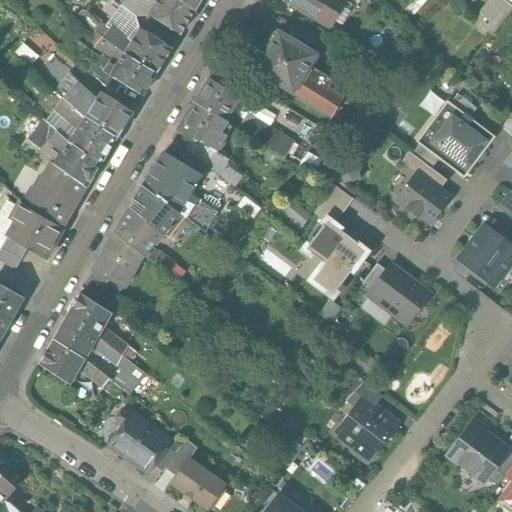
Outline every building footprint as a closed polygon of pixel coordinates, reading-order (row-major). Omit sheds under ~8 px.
[(194,13),(173,0),(149,0),(156,4),(148,18),(179,37),(194,13)] [(201,0),(173,0),(194,13),(201,0)] [(277,0),(277,1),(307,19),(314,8),(337,22),(346,7),(347,5),(338,0),(277,0)] [(360,0),(338,0),(347,5),(346,7),(355,12),(362,1),(360,0)] [(511,11),(511,7),(502,0),(500,0),(493,9),(506,19),(511,11)] [(109,34),(101,28),(96,33),(102,38),(105,40),(109,34)] [(170,51),(139,32),(130,46),(112,31),(109,34),(105,40),(123,55),(155,76),(170,51)] [(311,46),(286,31),(282,38),(307,53),(311,46)] [(96,33),(88,43),(94,48),(102,38),(96,33)] [(282,38),(273,33),(264,48),(269,51),(256,72),(331,117),(343,98),(326,88),(330,81),(307,68),(314,57),(307,53),(282,38)] [(155,76),(123,55),(105,40),(102,38),(94,48),(93,49),(115,67),(112,73),(106,68),(102,73),(123,85),(142,97),(155,76)] [(106,68),(87,51),(75,63),(103,88),(116,96),(123,85),(102,73),(106,68)] [(239,99),(208,80),(194,103),(225,123),(227,119),(239,99)] [(96,102),(76,84),(62,99),(73,108),(84,119),(117,139),(133,112),(101,93),(96,102)] [(476,110),(457,95),(450,105),(469,119),(476,110)] [(62,99),(49,119),(62,128),(67,120),(65,119),(73,108),(62,99)] [(450,105),(447,102),(416,143),(419,146),(438,160),(464,179),(495,138),(469,119),(450,105)] [(225,123),(194,103),(177,131),(216,154),(225,139),(220,136),(227,124),(225,123)] [(117,139),(84,119),(73,108),(65,119),(67,120),(81,128),(78,133),(76,132),(70,142),(103,164),(117,139)] [(511,112),(502,128),(511,137),(511,112)] [(278,133),(248,115),(245,121),(238,117),(236,120),(232,118),(231,121),(227,119),(225,123),(266,148),(269,149),(278,133)] [(103,164),(70,142),(46,120),(32,144),(43,152),(48,143),(64,154),(56,165),(89,188),(103,164)] [(266,148),(237,130),(232,138),(240,143),(238,148),(258,161),(266,148)] [(438,160),(419,146),(412,155),(431,170),(438,160)] [(199,176),(163,154),(142,187),(179,215),(188,221),(194,212),(182,204),(199,176)] [(431,170),(412,155),(405,165),(417,174),(439,191),(446,181),(431,170)] [(224,165),(216,160),(211,169),(219,174),(224,165)] [(54,164),(37,193),(40,194),(31,209),(32,210),(65,229),(89,188),(56,165),(54,164)] [(417,174),(397,200),(408,208),(406,210),(417,218),(418,216),(429,225),(449,199),(439,191),(417,174)] [(331,185),(314,214),(325,223),(327,221),(333,226),(353,200),(331,185)] [(179,215),(142,187),(115,233),(139,252),(145,257),(151,249),(179,215)] [(511,192),(496,213),(511,224),(511,192)] [(65,229),(32,210),(31,209),(23,202),(13,220),(17,222),(9,236),(14,240),(30,249),(48,259),(65,229)] [(217,214),(200,203),(194,212),(188,221),(205,234),(217,214)] [(301,224),(283,208),(275,218),(293,233),(301,224)] [(333,226),(327,221),(325,223),(304,251),(323,265),(311,281),(318,287),(332,297),(350,273),(353,276),(369,254),(355,243),(357,241),(343,230),(341,233),(333,226)] [(511,246),(496,234),(484,225),(457,261),(493,288),(511,263),(511,246)] [(511,231),(503,225),(496,234),(511,246),(511,231)] [(303,226),(295,236),(299,239),(307,230),(303,226)] [(139,252),(115,233),(93,273),(123,290),(136,268),(132,266),(139,252)] [(14,240),(10,238),(0,255),(0,259),(19,270),(30,249),(14,240)] [(176,265),(159,252),(158,254),(151,249),(145,257),(168,275),(176,265)] [(376,265),(357,291),(368,299),(370,296),(387,273),(376,265)] [(427,294),(392,267),(387,273),(370,296),(405,323),(427,294)] [(0,312),(13,320),(24,300),(0,285),(0,312)] [(80,296),(66,319),(98,337),(112,348),(118,338),(104,327),(111,314),(80,296)] [(13,320),(0,312),(0,341),(13,320)] [(98,337),(66,319),(53,342),(85,360),(92,347),(106,358),(112,348),(98,337)] [(136,352),(118,338),(112,348),(129,362),(136,352)] [(85,360),(53,342),(40,365),(75,387),(77,382),(73,380),(79,370),(102,389),(110,380),(85,360)] [(129,362),(112,348),(106,358),(121,371),(129,362)] [(122,390),(110,380),(102,389),(115,399),(122,390)] [(382,397),(363,383),(347,400),(355,406),(361,399),(374,408),(382,397)] [(355,406),(334,434),(357,451),(355,454),(365,462),(367,459),(371,461),(397,426),(374,408),(361,399),(355,406)] [(170,444),(127,413),(121,414),(117,420),(118,426),(123,429),(111,446),(149,473),(153,467),(168,448),(170,444)] [(509,451),(471,423),(446,456),(484,485),(487,480),(509,451)] [(198,450),(186,440),(176,454),(165,469),(177,478),(189,461),(198,450)] [(168,448),(153,467),(162,473),(165,469),(176,454),(168,448)] [(511,453),(509,451),(487,480),(497,487),(511,466),(511,453)] [(226,488),(189,461),(177,478),(173,484),(209,511),(226,488)] [(15,488),(0,475),(0,511),(17,511),(10,505),(13,501),(7,495),(15,488)] [(511,511),(511,487),(500,503),(511,511)] [(297,511),(278,497),(266,511),(297,511)]
